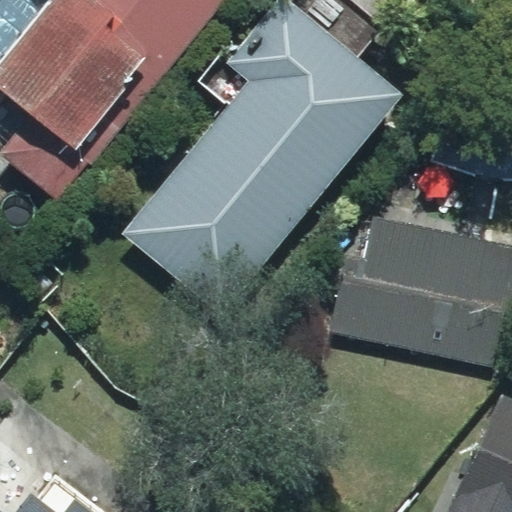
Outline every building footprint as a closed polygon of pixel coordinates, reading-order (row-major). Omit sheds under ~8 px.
[(226,0),(53,0),(0,66),(0,89),(32,115),(1,153),(59,200),(91,160),(76,148),(150,58),(168,73),(226,0)] [(123,234),(223,316),(405,95),(288,0),(277,0),(226,62),(249,80),(123,234)] [(503,182),(508,138),(445,130),(440,174),(503,182)] [(511,243),(355,212),(331,334),(495,367),(507,311),(511,311),(511,243)] [(511,511),(511,401),(501,397),(450,511),(511,511)] [(16,511),(3,511),(0,509),(0,511),(107,511),(57,474),(39,498),(31,493),(16,511)]
